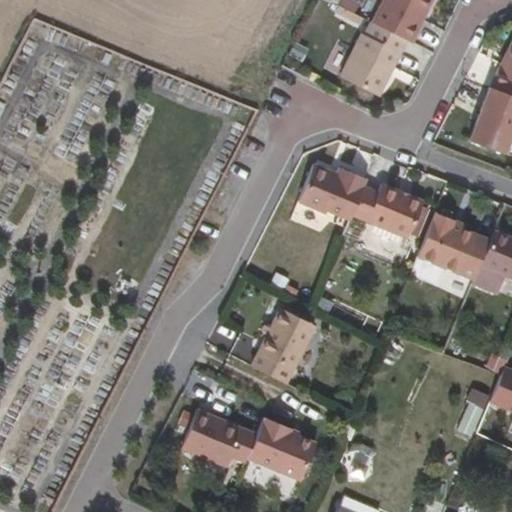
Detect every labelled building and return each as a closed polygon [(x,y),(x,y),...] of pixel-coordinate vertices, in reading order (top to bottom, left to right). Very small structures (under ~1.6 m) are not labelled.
[(421,22),(432,0),(384,0),(373,22),(408,40),(412,42),(422,23),(421,22)] [(408,40),(373,22),(366,35),(363,33),(340,77),(377,97),(408,40)] [(511,95),(511,46),(494,88),(511,95)] [(471,140),(505,154),(511,139),(511,95),(494,88),(471,140)] [(327,213),(329,209),(352,219),(354,216),(365,188),(369,179),(343,168),(340,175),(316,166),(301,201),(327,213)] [(383,185),(378,194),(365,188),(354,216),(409,239),(423,202),(383,185)] [(457,221),(437,212),(419,256),(461,273),(477,234),(455,225),(457,221)] [(482,266),(511,277),(511,237),(497,231),(482,266)] [(259,350),(294,369),(317,325),(282,306),(259,350)] [(232,461),(236,452),(250,457),(250,456),(261,430),(204,404),(187,440),(232,461)] [(303,478),(319,441),(292,430),(293,426),(267,416),(261,430),(250,456),(303,478)]
